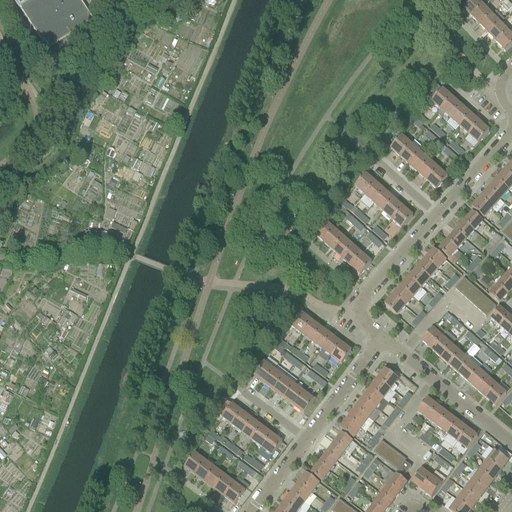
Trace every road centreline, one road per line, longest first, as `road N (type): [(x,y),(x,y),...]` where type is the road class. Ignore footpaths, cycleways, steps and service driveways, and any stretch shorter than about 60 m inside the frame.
road 1 (residential): [(382,342),(361,321),(359,305),(511,133)]
road 2 (residential): [(511,446),(382,342)]
